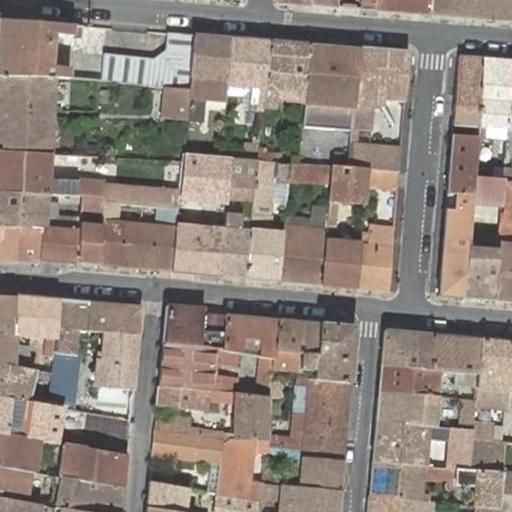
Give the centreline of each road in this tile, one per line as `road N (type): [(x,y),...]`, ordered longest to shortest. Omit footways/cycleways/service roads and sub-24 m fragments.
road 1 (residential): [(406,308),(432,33)]
road 2 (residential): [(15,0),(256,19)]
road 3 (residential): [(155,287),(135,511)]
road 4 (residential): [(371,306),(155,287)]
road 5 (residential): [(356,511),(371,306)]
road 6 (residential): [(256,19),(432,33)]
road 7 (residential): [(155,287),(0,278)]
